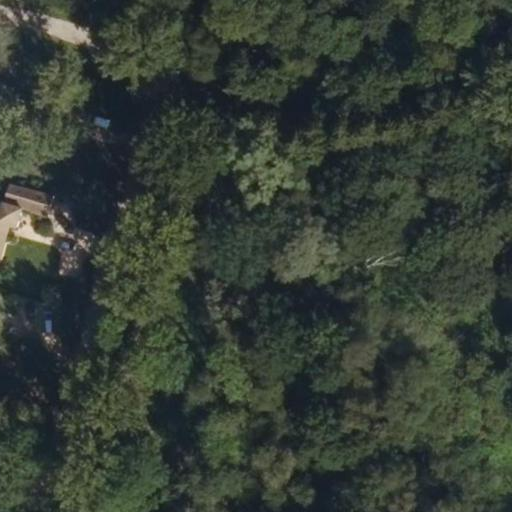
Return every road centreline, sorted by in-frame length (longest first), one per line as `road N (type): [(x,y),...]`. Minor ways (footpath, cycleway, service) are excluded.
road 1 (track): [(0,20),(280,102),(402,31),(511,39)]
road 2 (unclassified): [(154,64),(40,511)]
